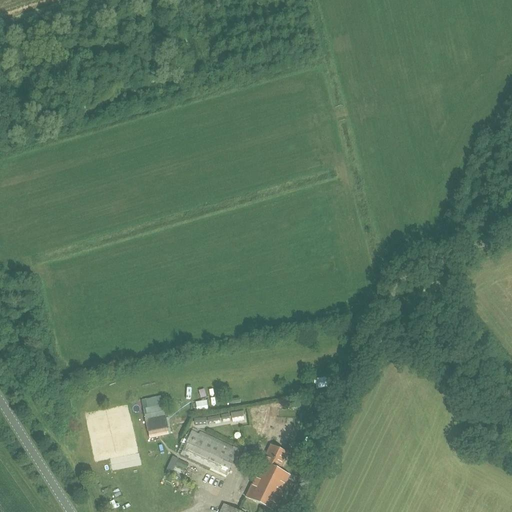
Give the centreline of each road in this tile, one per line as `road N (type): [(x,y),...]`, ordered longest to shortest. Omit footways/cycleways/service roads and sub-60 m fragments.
road 1 (unclassified): [(290,511),(401,279),(511,232)]
road 2 (tertiary): [(71,511),(0,398)]
